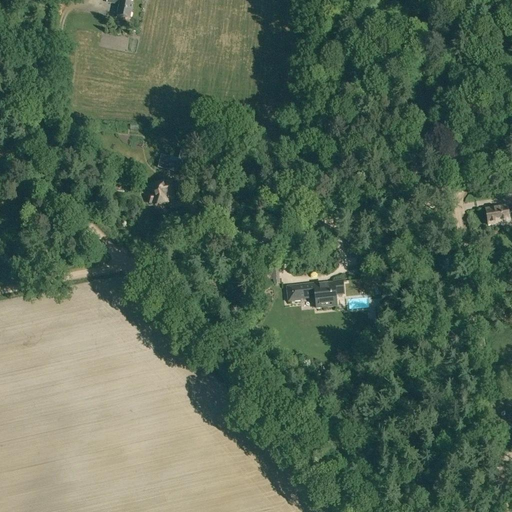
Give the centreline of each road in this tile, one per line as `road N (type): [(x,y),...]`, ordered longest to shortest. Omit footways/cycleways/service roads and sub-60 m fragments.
road 1 (track): [(355,511),(128,262),(74,210),(0,161)]
road 2 (track): [(119,264),(454,195)]
road 3 (track): [(504,511),(454,195)]
road 4 (track): [(48,0),(56,112),(42,189)]
road 5 (track): [(0,291),(119,264)]
